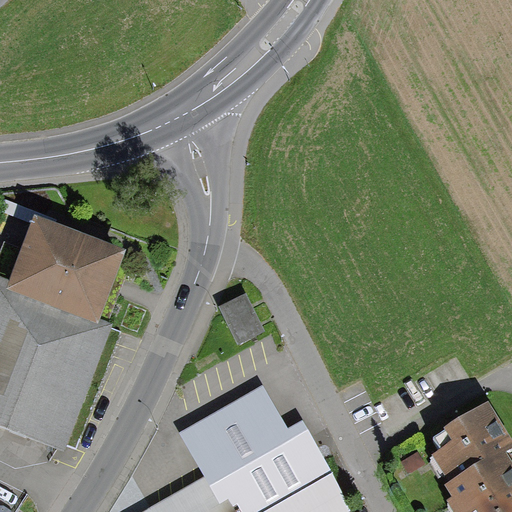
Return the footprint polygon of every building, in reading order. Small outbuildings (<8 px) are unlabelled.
[(0,280),(0,429),(64,454),(67,445),(76,449),(122,332),(108,327),(101,324),(125,262),(126,260),(35,225),(12,285),(0,280)] [(132,264),(125,262),(101,324),(108,327),(132,264)] [(221,305),(239,343),(258,334),(240,296),(221,305)] [(151,511),(354,511),(304,423),(289,432),(264,388),(179,436),(205,482),(151,511)] [(449,506),(452,511),(511,511),(511,467),(506,458),(511,454),(511,444),(490,410),(437,444),(443,454),(435,460),(453,488),(447,491),(454,503),(449,506)] [(402,465),(409,477),(426,466),(418,455),(402,465)]
